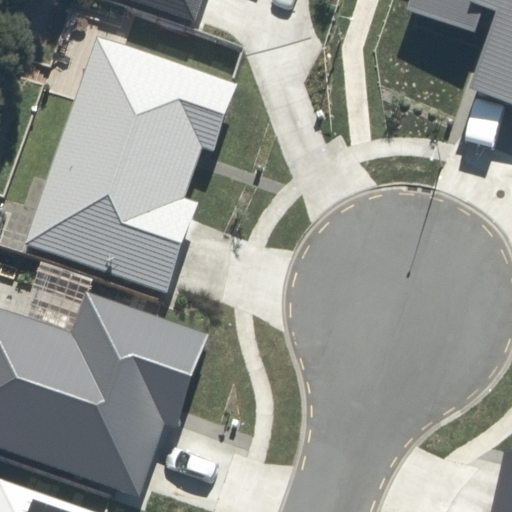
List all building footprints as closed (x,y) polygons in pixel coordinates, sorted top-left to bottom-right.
[(134,0),(191,22),(198,0),(134,0)] [(478,28),(493,33),(470,97),(511,111),(511,0),(410,0),(405,15),(474,39),(478,28)] [(228,80),(93,33),(21,242),(164,293),(196,201),(182,196),(199,145),(212,149),(236,83),(228,80)] [(0,306),(0,449),(109,487),(136,496),(162,423),(172,426),(208,335),(154,316),(84,291),(70,332),(0,306)] [(494,511),(511,511),(511,457),(508,456),(494,511)] [(0,511),(90,511),(0,480),(0,511)]
